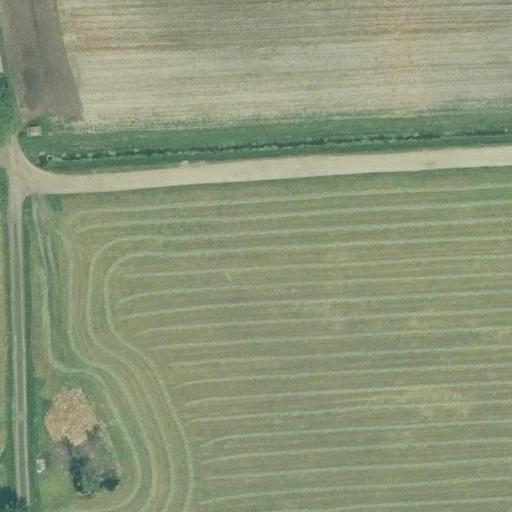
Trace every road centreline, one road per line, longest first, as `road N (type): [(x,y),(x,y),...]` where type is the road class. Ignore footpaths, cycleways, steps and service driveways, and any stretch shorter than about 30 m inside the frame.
road 1 (track): [(16,189),(511,158)]
road 2 (track): [(16,189),(18,511)]
